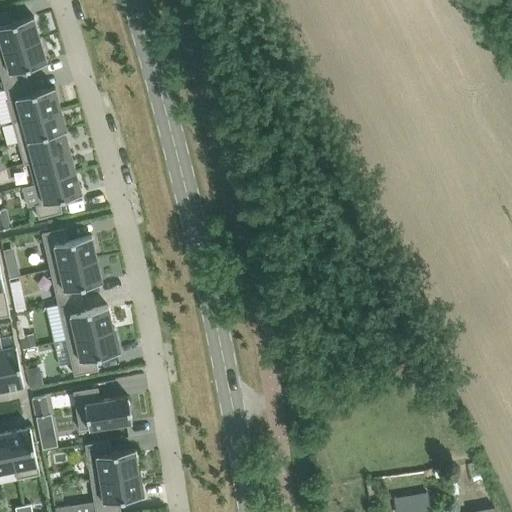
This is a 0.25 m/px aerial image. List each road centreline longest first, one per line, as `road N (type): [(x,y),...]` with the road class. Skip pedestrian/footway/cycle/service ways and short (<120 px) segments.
road 1 (residential): [(179,511),(113,158),(63,0)]
road 2 (tertiary): [(248,511),(172,147),(130,0)]
